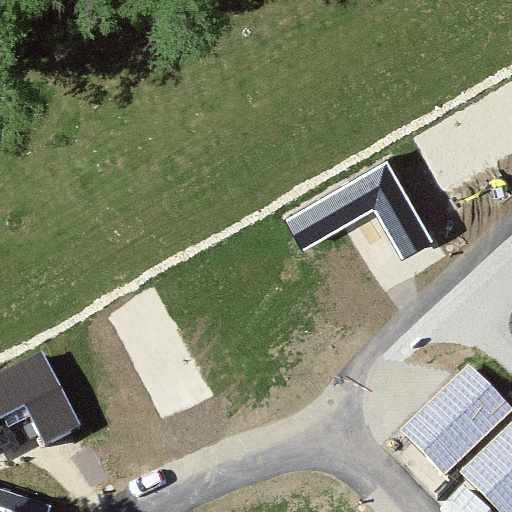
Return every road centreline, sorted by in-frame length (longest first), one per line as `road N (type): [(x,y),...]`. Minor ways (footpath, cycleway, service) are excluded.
road 1 (unclassified): [(338,435),(345,401),(378,342),(511,220)]
road 2 (unclassified): [(338,435),(149,511)]
